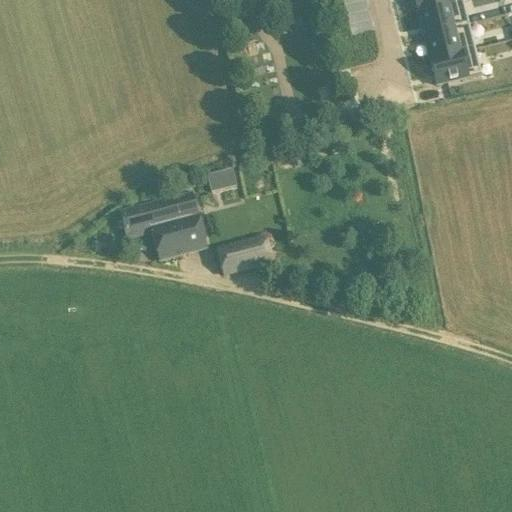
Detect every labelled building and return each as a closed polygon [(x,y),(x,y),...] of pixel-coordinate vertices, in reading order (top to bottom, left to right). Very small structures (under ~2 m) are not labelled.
[(461,0),(413,0),(417,13),(462,2),(461,0)] [(462,2),(417,13),(423,37),(468,26),(462,2)] [(468,26),(423,37),(429,62),(474,51),(468,26)] [(474,51),(429,62),(435,87),(480,76),(474,51)] [(126,243),(153,236),(160,262),(204,251),(190,197),(119,216),(126,243)] [(272,265),(264,236),(240,243),(248,272),(272,265)]
